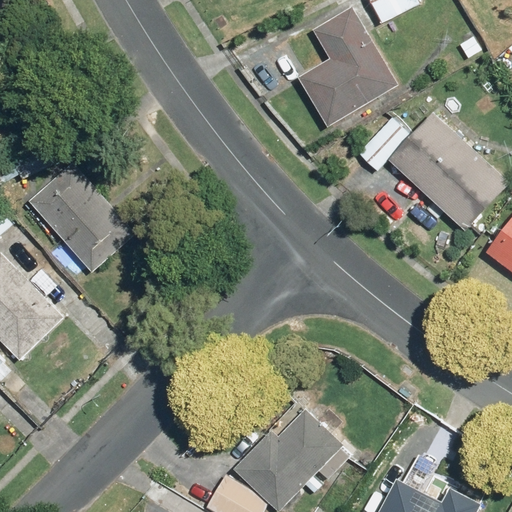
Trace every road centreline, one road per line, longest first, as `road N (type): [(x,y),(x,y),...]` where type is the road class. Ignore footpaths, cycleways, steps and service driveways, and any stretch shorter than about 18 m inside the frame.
road 1 (residential): [(37,511),(314,236)]
road 2 (residential): [(314,236),(244,163),(128,0)]
road 3 (residential): [(511,389),(368,288),(314,236)]
